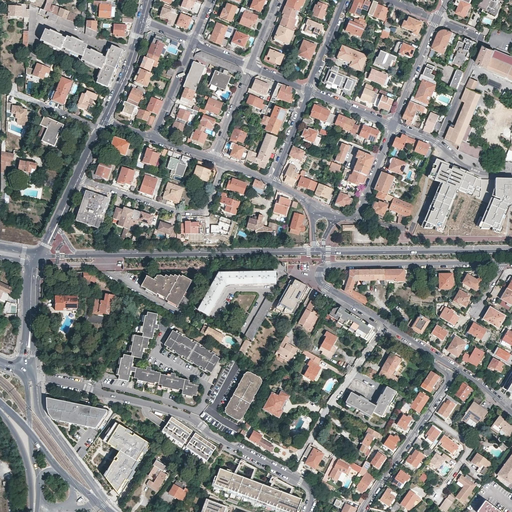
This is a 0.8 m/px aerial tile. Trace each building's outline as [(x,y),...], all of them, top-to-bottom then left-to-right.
[(46,3),(47,1),(45,0),(40,0),(37,8),(44,10),(46,4),(46,3)] [(46,0),(47,1),(46,3),(46,4),(44,10),(65,19),(69,11),(51,4),(52,0),(46,0)] [(193,6),(195,1),(192,0),(183,0),(181,7),(188,10),(191,4),(193,6)] [(260,12),(265,0),(252,0),(250,8),(260,12)] [(296,11),(298,12),(300,7),(302,7),(304,0),(289,0),(286,7),(296,11)] [(367,9),(369,10),(370,8),(368,7),(370,2),(366,1),(364,0),(354,0),(349,12),(359,16),(361,9),(367,11),(367,9)] [(471,4),(470,3),(462,0),(456,0),(455,4),(459,6),(456,13),(466,17),(471,4)] [(500,4),(501,0),(496,0),(495,2),(492,0),(491,0),(482,0),(479,7),(484,9),(495,14),(497,9),(500,10),(502,5),(500,4)] [(110,2),(106,2),(93,1),(93,4),(98,5),(98,8),(100,8),(99,18),(110,18),(110,17),(114,17),(114,8),(113,8),(114,6),(110,5),(111,2),(110,2)] [(377,3),(373,1),(372,2),(370,8),(369,10),(367,14),(384,21),(388,9),(377,4),(377,3)] [(318,3),(312,18),(319,21),(320,18),(321,19),(322,16),(325,17),(327,13),(324,12),(327,6),(318,3)] [(29,18),(30,5),(17,4),(17,5),(7,5),(6,13),(9,13),(9,16),(29,18)] [(231,22),(236,8),(227,4),(225,10),(224,9),(220,17),(231,22)] [(65,19),(44,10),(37,8),(30,5),(29,18),(28,32),(27,47),(34,48),(36,13),(49,18),(48,19),(73,30),(76,24),(67,20),(65,19)] [(171,26),(173,27),(178,16),(172,13),(173,10),(165,7),(160,17),(169,21),(167,25),(171,26)] [(286,7),(285,7),(282,13),(284,14),(282,18),(279,26),(280,26),(291,31),(296,20),(294,20),(296,16),(294,15),(296,11),(286,7)] [(257,16),(257,14),(241,8),(238,16),(242,17),(239,24),(250,28),(253,21),(255,22),(257,17),(257,16)] [(497,9),(495,14),(484,9),(483,11),(495,18),(497,18),(498,17),(499,16),(499,15),(499,14),(500,10),(497,9)] [(69,15),(67,20),(76,24),(77,24),(80,18),(77,16),(70,12),(69,15)] [(187,30),(191,19),(181,15),(177,25),(187,30)] [(391,18),(388,17),(382,30),(388,33),(390,30),(387,28),(391,18)] [(418,36),(423,23),(409,17),(408,22),(404,21),(402,27),(413,32),(412,34),(418,36)] [(365,23),(364,23),(354,19),(352,23),(348,21),(344,31),(360,37),(365,23)] [(86,28),(98,33),(98,29),(96,29),(97,22),(86,21),(86,28)] [(320,36),(323,27),(307,21),(305,26),(307,26),(304,32),(312,36),(312,35),(317,37),(318,36),(320,36)] [(133,24),(126,23),(125,23),(124,25),(114,25),(113,34),(118,35),(118,36),(124,37),(124,30),(131,30),(133,24)] [(227,27),(217,23),(213,32),(223,36),(227,27)] [(293,32),(291,31),(280,26),(274,41),(284,45),(284,43),(288,45),(293,32)] [(96,38),(98,33),(86,28),(86,34),(96,38)] [(237,45),(244,47),(248,37),(236,32),(237,29),(233,28),(231,32),(230,36),(234,37),(231,42),(231,43),(231,44),(231,45),(232,45),(232,46),(233,46),(234,46),(234,47),(235,46),(236,46),(237,45)] [(107,88),(122,50),(111,46),(106,58),(86,49),(87,46),(66,37),(65,39),(45,30),(40,40),(60,50),(61,48),(82,57),(81,60),(102,70),(96,83),(107,88)] [(388,33),(382,30),(381,34),(380,37),(386,40),(389,33),(388,33)] [(435,41),(428,57),(432,58),(435,50),(438,52),(439,50),(445,52),(453,33),(451,32),(446,30),(443,30),(441,30),(440,31),(438,33),(435,41)] [(223,36),(213,32),(209,40),(225,47),(228,38),(227,38),(226,41),(222,39),(223,36)] [(467,38),(466,38),(463,43),(459,41),(455,50),(458,51),(454,60),(464,64),(473,41),(467,38)] [(310,61),(316,46),(303,41),(297,56),(310,61)] [(166,45),(157,42),(156,45),(152,44),(149,50),(148,53),(148,54),(158,58),(163,47),(165,47),(166,45)] [(404,55),(410,57),(414,48),(402,43),(399,42),(396,44),(393,52),(404,56),(404,55)] [(361,69),(367,56),(342,46),(338,57),(351,63),(350,65),(361,69)] [(511,56),(494,49),(494,50),(484,46),(477,63),(511,78),(511,56)] [(279,66),(283,56),(269,50),(266,57),(269,59),(268,61),(279,66)] [(394,61),(396,58),(381,51),(379,58),(377,57),(375,65),(389,70),(393,61),(394,61)] [(194,56),(194,57),(206,63),(210,64),(240,77),(240,75),(241,74),(238,67),(226,62),(207,55),(201,52),(195,55),(194,56)] [(158,58),(148,54),(146,58),(156,62),(158,58)] [(156,62),(146,58),(144,57),(140,67),(149,71),(152,65),(156,67),(157,65),(162,67),(163,65),(156,62)] [(189,74),(183,87),(185,88),(194,92),(205,67),(193,62),(189,74)] [(35,70),(26,67),(26,74),(32,77),(33,75),(46,81),(50,69),(37,64),(35,70)] [(428,64),(423,75),(434,80),(436,76),(432,74),(435,67),(428,64)] [(350,95),(356,81),(337,73),(339,68),(333,65),(330,72),(329,72),(324,83),(327,84),(331,86),(332,84),(337,86),(339,87),(338,88),(343,90),(347,92),(346,93),(350,95)] [(176,70),(169,67),(166,74),(173,77),(173,76),(174,73),(176,70)] [(154,75),(140,69),(138,74),(139,75),(136,82),(147,87),(149,81),(148,81),(150,77),(152,78),(154,75)] [(215,71),(209,84),(224,90),(230,77),(223,75),(224,71),(219,69),(218,72),(215,71)] [(366,72),(364,78),(384,86),(388,76),(372,69),(370,74),(366,72)] [(460,82),(464,72),(457,69),(450,87),(457,89),(460,82)] [(417,86),(410,101),(426,108),(428,104),(436,85),(437,81),(434,80),(423,75),(421,74),(417,86)] [(63,105),(72,82),(61,78),(52,100),(63,105)] [(467,88),(475,92),(479,83),(470,79),(467,88)] [(265,96),(269,86),(255,80),(251,90),(265,96)] [(360,99),(374,104),(377,98),(378,95),(375,93),(375,92),(377,88),(367,83),(360,99)] [(287,88),(277,84),(270,102),(275,104),(277,100),(278,101),(279,98),(291,104),(296,92),(287,88)] [(133,89),(127,102),(137,106),(140,101),(142,103),(144,98),(142,97),(143,94),(144,92),(145,89),(138,87),(137,90),(133,89)] [(195,92),(194,92),(185,88),(181,99),(183,100),(183,102),(193,106),(194,103),(191,101),(195,92)] [(473,127),(486,96),(475,92),(467,88),(461,101),(465,103),(455,129),(451,127),(446,139),(465,147),(463,152),(479,160),(483,149),(471,144),(466,143),(473,127)] [(96,101),(98,95),(87,91),(86,94),(85,93),(85,95),(82,94),(77,106),(87,110),(89,104),(88,103),(86,102),(88,97),(90,98),(96,101)] [(264,101),(250,95),(247,104),(262,110),(261,113),(264,115),(265,114),(268,105),(263,102),(264,101)] [(380,99),(377,98),(374,104),(374,105),(378,107),(378,106),(388,110),(393,100),(382,95),(380,99)] [(217,114),(222,103),(209,97),(204,108),(217,114)] [(160,108),(162,103),(152,98),(147,110),(148,111),(157,115),(160,108)] [(127,102),(123,101),(122,104),(124,104),(123,105),(125,106),(123,112),(132,116),(133,114),(136,115),(137,112),(138,109),(141,108),(137,106),(127,102)] [(426,108),(410,101),(406,111),(403,118),(408,120),(406,123),(409,124),(412,125),(412,126),(417,112),(418,112),(419,111),(426,114),(428,109),(426,108)] [(12,104),(7,104),(7,110),(12,111),(12,114),(16,114),(16,118),(18,118),(17,123),(22,123),(22,126),(27,126),(28,121),(27,121),(28,118),(30,119),(31,112),(27,112),(27,110),(23,110),(21,110),(20,110),(19,109),(18,109),(18,107),(12,107),(12,104)] [(180,107),(177,116),(176,120),(185,124),(186,120),(187,120),(191,112),(197,114),(198,111),(193,108),(187,106),(186,109),(180,107)] [(283,124),(286,117),(284,117),(287,111),(275,106),(270,118),(283,124)] [(310,117),(317,120),(322,107),(319,106),(318,107),(314,106),(311,112),(312,112),(310,117)] [(317,120),(325,123),(325,122),(330,124),(334,115),(329,113),(330,112),(325,110),(326,109),(322,107),(317,120)] [(147,110),(141,108),(140,110),(139,110),(136,118),(146,122),(145,124),(152,126),(154,122),(155,119),(154,118),(154,117),(152,116),(152,117),(149,116),(151,114),(147,112),(148,111),(147,110)] [(46,112),(40,109),(36,117),(42,120),(40,125),(42,126),(47,128),(42,139),(42,141),(54,147),(57,139),(56,138),(59,132),(60,133),(63,126),(44,117),(46,112)] [(429,132),(432,134),(440,116),(431,112),(424,130),(429,132)] [(199,126),(194,123),(192,127),(197,129),(202,131),(204,128),(210,130),(214,119),(203,115),(199,126)] [(336,125),(343,128),(347,119),(339,115),(338,117),(334,115),(330,124),(335,126),(336,125)] [(270,118),(266,117),(264,116),(262,120),(261,120),(260,121),(262,124),(267,126),(265,130),(277,135),(279,128),(281,129),(283,124),(270,118)] [(354,122),(347,119),(343,128),(342,130),(355,135),(358,127),(353,125),(354,122)] [(185,124),(176,120),(171,132),(180,135),(185,124)] [(37,137),(42,139),(47,128),(42,126),(37,137)] [(359,137),(367,140),(371,129),(363,126),(359,137)] [(477,129),(473,127),(466,143),(471,144),(477,129)] [(202,131),(197,129),(195,132),(193,131),(190,139),(192,140),(193,139),(201,142),(203,137),(205,138),(207,133),(202,131)] [(235,129),(230,142),(233,144),(236,145),(237,142),(243,144),(247,134),(235,129)] [(318,135),(319,131),(314,129),(314,131),(309,129),(308,131),(304,129),(301,136),(305,138),(304,140),(309,142),(308,143),(317,147),(321,137),(318,135)] [(367,140),(375,143),(379,132),(371,129),(367,140)] [(255,137),(250,148),(249,150),(252,151),(260,131),(257,130),(255,137)] [(185,145),(189,136),(183,134),(179,143),(185,145)] [(267,134),(259,154),(269,158),(277,138),(267,134)] [(411,139),(402,135),(400,139),(396,137),(393,144),(392,147),(402,151),(402,150),(406,142),(410,143),(409,145),(413,147),(415,141),(411,139)] [(125,156),(130,143),(114,137),(110,151),(125,156)] [(13,154),(15,144),(5,142),(5,140),(1,139),(1,147),(1,176),(1,177),(5,177),(6,177),(6,166),(11,167),(14,154),(13,154)] [(415,141),(413,147),(411,150),(425,156),(429,146),(423,143),(415,141)] [(245,149),(236,145),(233,144),(230,149),(233,150),(231,156),(240,160),(244,150),(249,152),(249,151),(249,150),(245,149)] [(342,164),(349,147),(342,144),(335,161),(342,164)] [(305,151),(293,146),(290,153),(289,156),(301,161),(305,151)] [(155,167),(159,155),(152,152),(152,150),(147,148),(143,163),(155,167)] [(249,152),(246,160),(260,165),(259,167),(265,169),(269,158),(259,154),(256,153),(256,154),(249,151),(249,152)] [(371,166),(374,158),(358,152),(356,159),(358,160),(353,171),(354,171),(366,177),(371,166)] [(191,168),(194,159),(183,155),(181,161),(171,158),(168,169),(172,170),(170,174),(174,176),(174,175),(182,177),(185,166),(191,168)] [(472,173),(473,172),(435,155),(427,175),(441,180),(420,224),(443,228),(458,189),(479,199),(480,195),(480,177),(472,173)] [(406,164),(392,158),(391,159),(390,160),(389,163),(390,165),(388,170),(401,176),(406,164)] [(36,164),(20,161),(18,170),(19,171),(18,176),(32,179),(33,173),(34,173),(35,169),(36,164)] [(107,180),(112,165),(100,161),(95,176),(107,180)] [(341,166),(330,162),(328,161),(326,164),(331,166),(329,171),(337,174),(341,166)] [(296,180),(298,180),(300,175),(295,173),(297,167),(290,164),(285,178),(286,179),(285,182),(293,186),(296,180)] [(202,167),(197,166),(193,177),(205,181),(209,170),(202,167)] [(131,185),(135,172),(122,168),(117,182),(123,185),(123,183),(131,185)] [(366,177),(354,171),(352,175),(350,175),(347,182),(354,185),(356,182),(362,185),(363,185),(363,184),(366,177)] [(387,195),(394,177),(382,172),(378,180),(374,190),(379,192),(386,195),(387,195)] [(511,175),(494,175),(494,186),(493,187),(488,200),(477,225),(481,227),(500,228),(509,201),(511,201),(511,175)] [(152,195),(158,180),(146,176),(140,192),(152,195)] [(314,192),(317,184),(301,177),(297,187),(302,189),(303,187),(314,192)] [(264,190),(266,185),(261,183),(255,179),(254,182),(252,188),(253,188),(254,187),(263,190),(264,190)] [(9,199),(9,183),(5,183),(5,180),(1,180),(1,213),(5,215),(5,199),(9,199)] [(243,195),(247,185),(233,180),(231,185),(229,184),(227,189),(243,195)] [(180,198),(183,188),(169,183),(164,197),(175,201),(177,197),(180,198)] [(328,199),(332,189),(319,184),(314,196),(320,199),(321,196),(328,199)] [(344,188),(343,188),(343,190),(346,191),(346,192),(348,193),(349,194),(354,196),(356,193),(344,188)] [(111,201),(111,199),(86,191),(86,192),(87,193),(109,200),(111,201)] [(349,207),(352,200),(348,198),(349,196),(344,194),(345,193),(340,191),(334,205),(339,207),(340,205),(344,207),(345,205),(349,207)] [(78,220),(87,193),(86,192),(76,219),(78,220)] [(280,193),(277,192),(274,203),(276,204),(274,213),(286,216),(291,201),(279,197),(280,193)] [(384,199),(386,195),(379,192),(376,198),(383,201),(384,199)] [(109,200),(87,193),(78,220),(99,227),(109,200)] [(236,216),(241,201),(237,199),(236,201),(227,198),(229,195),(222,193),(221,197),(222,197),(220,203),(227,206),(225,212),(236,216)] [(413,205),(395,198),(393,202),(390,210),(409,218),(413,205)] [(101,228),(111,201),(109,200),(99,227),(101,228)] [(383,219),(389,204),(384,202),(383,204),(379,202),(378,204),(374,203),(371,209),(375,211),(374,213),(379,215),(378,217),(383,219)] [(131,218),(133,213),(124,210),(124,211),(117,209),(114,219),(120,221),(118,226),(124,228),(128,230),(129,226),(131,219),(132,218),(131,218)] [(139,221),(142,213),(134,210),(133,213),(131,218),(132,218),(131,219),(139,221)] [(139,221),(150,225),(153,217),(142,213),(139,221)] [(304,216),(295,213),(290,228),(291,229),(290,233),(299,236),(300,231),(301,231),(302,231),(304,231),(304,229),(305,228),(305,227),(304,226),(303,225),(301,225),(304,216)] [(259,214),(259,217),(255,230),(256,232),(272,232),(273,229),(276,230),(278,225),(270,223),(268,228),(264,227),(262,222),(263,217),(263,215),(259,214)] [(247,228),(255,230),(259,217),(255,216),(254,218),(254,219),(252,219),(249,218),(247,228)] [(99,227),(78,220),(76,219),(75,221),(100,230),(101,228),(99,227)] [(136,229),(139,221),(131,219),(129,226),(136,229)] [(174,227),(161,222),(158,231),(171,235),(170,237),(174,239),(177,231),(173,229),(174,227)] [(185,224),(181,224),(181,235),(186,235),(186,232),(190,232),(190,235),(200,235),(200,228),(198,227),(198,223),(193,223),(193,224),(191,224),(191,222),(185,222),(185,224)] [(124,240),(128,230),(124,228),(120,240),(124,240)] [(364,270),(358,270),(358,281),(361,281),(361,285),(365,285),(365,281),(366,281),(366,284),(370,284),(370,281),(384,280),(384,285),(386,285),(386,280),(394,280),(395,282),(404,282),(404,269),(395,269),(379,270),(364,270)] [(350,294),(351,290),(355,281),(358,281),(358,270),(351,270),(347,270),(347,275),(346,277),(345,276),(343,284),(346,286),(344,291),(350,294)] [(92,271),(83,272),(84,280),(89,280),(105,288),(108,282),(98,276),(99,275),(92,271)] [(275,271),(269,271),(270,273),(265,273),(265,271),(261,271),(261,273),(257,273),(257,272),(247,272),(247,273),(242,274),(242,272),(239,272),(239,274),(234,274),(234,272),(220,272),(217,278),(215,277),(213,281),(215,282),(212,285),(211,285),(206,293),(208,294),(205,298),(204,297),(202,300),(203,301),(201,305),(200,304),(197,309),(208,315),(224,287),(223,286),(224,283),(229,283),(229,285),(275,284),(275,271)] [(452,281),(452,273),(438,273),(439,289),(447,289),(447,286),(449,286),(450,286),(451,286),(451,285),(451,281),(452,281)] [(478,278),(477,279),(467,274),(462,283),(476,291),(481,282),(481,281),(481,280),(480,279),(479,278),(478,278)] [(176,307),(190,283),(179,276),(178,277),(175,275),(173,277),(170,275),(169,277),(165,275),(163,277),(160,275),(158,277),(155,276),(153,280),(146,276),(140,286),(155,295),(156,294),(165,299),(165,300),(176,307)] [(308,287),(293,279),(291,283),(289,283),(279,300),(278,300),(272,311),(284,313),(293,313),(308,287)] [(0,288),(14,295),(17,289),(0,281),(0,288)] [(511,302),(511,290),(507,288),(504,292),(506,293),(502,299),(511,305),(511,302)] [(353,290),(351,290),(350,294),(363,303),(365,304),(368,299),(353,290)] [(467,301),(470,296),(459,290),(453,301),(457,304),(458,302),(465,306),(468,302),(467,301)] [(114,302),(115,295),(106,294),(106,296),(104,296),(103,301),(96,300),(94,313),(100,315),(101,313),(110,314),(112,302),(114,302)] [(78,309),(78,297),(56,297),(56,303),(56,311),(64,311),(64,308),(78,309)] [(253,338),(274,301),(267,297),(245,337),(252,341),(253,338)] [(315,303),(311,300),(307,307),(300,320),(304,322),(304,324),(308,326),(309,323),(312,324),(318,314),(313,311),(311,313),(310,312),(311,310),(315,303)] [(374,327),(357,317),(336,304),(335,303),(327,316),(366,340),(374,327)] [(453,325),(458,317),(453,314),(454,312),(446,307),(443,312),(440,316),(453,325)] [(498,327),(505,316),(490,307),(483,319),(498,327)] [(157,320),(158,313),(149,310),(148,314),(145,314),(144,320),(143,324),(142,331),(143,331),(142,335),(151,337),(153,337),(155,331),(155,328),(156,328),(157,323),(156,323),(157,320)] [(424,329),(429,321),(419,315),(411,328),(420,333),(423,328),(424,329)] [(249,321),(250,317),(248,316),(239,331),(244,334),(251,322),(249,321)] [(485,342),(491,333),(473,323),(468,332),(485,342)] [(442,340),(448,332),(436,325),(431,333),(442,340)] [(201,333),(204,335),(210,338),(211,337),(217,340),(216,342),(220,344),(224,336),(208,328),(204,326),(201,333)] [(221,357),(218,355),(217,357),(214,355),(215,354),(213,352),(211,354),(209,352),(210,350),(203,347),(202,348),(199,346),(200,345),(194,341),(194,343),(191,341),(191,340),(185,336),(184,337),(181,336),(182,334),(179,333),(178,334),(176,332),(176,331),(174,329),(164,345),(167,347),(170,348),(169,350),(172,352),(173,350),(176,352),(175,352),(182,356),(182,355),(185,357),(184,359),(190,362),(191,361),(194,362),(194,363),(200,367),(200,366),(203,368),(202,369),(205,371),(206,369),(209,371),(211,373),(221,357)] [(511,331),(508,329),(502,340),(511,345),(511,331)] [(291,335),(286,332),(277,349),(280,351),(280,352),(287,356),(287,355),(291,357),(294,352),(295,352),(298,346),(294,343),(293,344),(289,342),(288,344),(286,343),(288,340),(291,335)] [(336,349),(332,346),(337,338),(326,332),(323,337),(325,338),(321,346),(319,348),(323,350),(322,353),(328,357),(331,351),(334,353),(336,349)] [(150,341),(151,337),(142,335),(135,333),(133,340),(132,343),(130,351),(133,352),(133,355),(135,356),(143,358),(145,351),(145,347),(146,348),(147,343),(146,343),(146,340),(150,341)] [(458,357),(465,343),(455,337),(447,350),(458,357)] [(238,354),(243,357),(252,341),(246,338),(238,354)] [(243,357),(245,359),(246,359),(257,340),(253,338),(252,341),(243,357)] [(477,365),(484,353),(475,348),(470,356),(467,354),(463,360),(467,362),(468,361),(473,364),(474,363),(477,365)] [(313,381),(320,367),(319,367),(312,362),(316,356),(308,352),(305,350),(304,349),(302,353),(311,359),(309,361),(307,365),(309,366),(304,376),(313,381)] [(135,356),(133,355),(125,353),(124,357),(123,357),(121,363),(120,367),(119,374),(120,374),(119,378),(130,380),(131,373),(132,370),(134,370),(134,366),(133,366),(134,362),(135,356)] [(401,359),(391,354),(378,374),(394,382),(394,383),(395,383),(396,383),(396,382),(397,382),(397,381),(398,381),(398,380),(398,379),(398,378),(398,377),(397,377),(392,374),(401,359)] [(321,359),(316,356),(312,362),(319,367),(320,364),(318,363),(321,359)] [(500,367),(502,363),(490,356),(487,361),(489,363),(487,367),(491,369),(492,368),(500,373),(502,368),(500,367)] [(347,374),(352,367),(349,364),(343,372),(347,374)] [(144,368),(138,367),(137,371),(135,377),(139,377),(138,380),(144,382),(145,381),(145,380),(149,381),(149,382),(149,383),(155,384),(156,381),(160,382),(162,373),(155,371),(152,370),(152,369),(148,368),(148,369),(144,368)] [(369,368),(365,375),(373,379),(377,372),(369,368)] [(431,387),(439,377),(430,371),(420,386),(430,392),(432,388),(431,387)] [(260,378),(249,372),(249,373),(247,376),(244,374),(243,374),(224,409),(225,409),(228,411),(226,414),(237,420),(237,419),(238,417),(241,418),(242,419),(261,384),(260,383),(258,382),(259,380),(260,378)] [(166,373),(162,373),(160,382),(159,383),(163,384),(162,387),(169,388),(170,388),(170,386),(173,387),(173,389),(180,391),(180,388),(184,389),(186,381),(187,379),(176,377),(176,375),(172,374),(172,376),(166,374),(166,373)] [(191,382),(186,381),(184,389),(183,393),(187,394),(194,396),(196,385),(191,384),(191,382)] [(462,401),(470,388),(462,383),(454,395),(462,401)] [(383,417),(396,392),(386,387),(375,406),(346,390),(340,399),(370,416),(373,412),(383,417)] [(287,401),(290,395),(279,389),(276,394),(272,392),(262,409),(278,418),(282,411),(280,409),(285,400),(287,401)] [(407,409),(408,410),(411,407),(415,410),(417,408),(420,410),(428,398),(421,392),(411,406),(405,402),(402,406),(407,409)] [(106,411),(45,399),(46,408),(48,416),(52,421),(94,430),(105,414),(106,411)] [(445,402),(440,409),(442,409),(439,413),(446,418),(455,404),(447,400),(446,402),(445,402)] [(482,418),(487,411),(473,402),(461,419),(473,427),(480,417),(482,418)] [(407,426),(411,418),(408,415),(407,417),(403,414),(396,424),(405,430),(408,427),(407,426)] [(170,420),(191,434),(192,431),(171,417),(170,420)] [(498,417),(493,425),(494,426),(492,429),(497,433),(499,430),(504,434),(510,438),(511,434),(511,427),(503,421),(498,417)] [(214,449),(193,435),(192,438),(189,436),(191,434),(170,420),(162,430),(160,434),(204,464),(207,460),(214,449)] [(151,445),(116,422),(111,429),(107,435),(103,440),(111,446),(113,443),(121,448),(120,451),(116,457),(118,458),(116,462),(114,460),(109,468),(111,469),(106,478),(117,493),(122,485),(126,483),(128,480),(134,471),(132,470),(146,449),(148,450),(151,445)] [(435,439),(441,431),(433,425),(425,435),(427,436),(426,438),(432,443),(435,439)] [(377,439),(380,433),(369,427),(366,433),(368,434),(362,444),(359,450),(367,454),(370,449),(368,448),(373,437),(377,439)] [(270,450),(273,445),(260,438),(262,434),(252,430),(248,438),(270,450)] [(195,433),(193,435),(214,449),(216,447),(195,433)] [(160,434),(158,435),(205,465),(204,464),(160,434)] [(336,445),(341,436),(337,434),(332,443),(336,445)] [(444,434),(439,440),(443,443),(441,445),(452,453),(455,449),(456,450),(459,446),(452,441),(452,440),(444,434)] [(394,446),(399,438),(395,435),(393,437),(389,435),(383,444),(393,451),(395,447),(394,446)] [(424,442),(417,438),(413,443),(420,448),(424,442)] [(379,450),(380,448),(374,444),(372,448),(377,452),(370,464),(378,469),(387,456),(379,450)] [(424,451),(429,455),(433,450),(427,446),(424,451)] [(439,448),(435,446),(433,450),(429,455),(431,457),(434,453),(435,453),(439,448)] [(134,471),(128,480),(130,481),(136,473),(134,471),(139,463),(140,464),(143,459),(148,450),(146,449),(132,470),(134,471)] [(315,468),(323,454),(313,449),(305,463),(315,468)] [(416,468),(424,455),(416,450),(413,454),(411,453),(406,461),(403,459),(400,463),(404,465),(413,471),(415,468),(416,468)] [(489,461),(477,453),(471,462),(477,466),(478,464),(480,466),(479,467),(477,471),(483,475),(488,468),(485,466),(489,461)] [(498,475),(509,484),(511,480),(511,456),(508,461),(505,466),(501,471),(498,475)] [(338,459),(329,476),(338,481),(343,470),(346,472),(350,465),(338,459)] [(146,485),(151,488),(157,491),(167,475),(161,471),(162,470),(163,471),(166,466),(156,460),(153,465),(154,466),(148,475),(152,478),(154,474),(158,476),(154,482),(149,479),(146,485)] [(206,471),(194,463),(194,464),(205,472),(206,471)] [(367,470),(362,467),(360,470),(358,473),(362,476),(367,470)] [(227,470),(220,468),(217,476),(215,481),(215,484),(289,511),(296,511),(297,511),(299,511),(301,506),(299,505),(302,499),(231,472),(227,470)] [(409,477),(402,472),(401,474),(398,472),(394,478),(396,479),(393,483),(400,488),(405,480),(406,481),(409,477)] [(422,472),(418,478),(423,482),(427,476),(422,472)] [(364,491),(374,478),(366,473),(356,486),(357,486),(364,491)] [(462,502),(475,485),(460,475),(456,480),(463,485),(455,497),(462,502)] [(176,481),(174,485),(183,490),(185,488),(185,486),(176,481)] [(122,485),(117,493),(119,495),(124,489),(122,488),(126,483),(122,485)] [(289,511),(215,484),(214,486),(282,511),(289,511)] [(188,490),(185,488),(183,490),(174,485),(169,493),(182,501),(188,490)] [(389,506),(396,494),(387,488),(380,500),(389,506)] [(404,498),(400,504),(408,510),(418,496),(411,491),(406,499),(404,498)] [(447,493),(440,508),(447,511),(455,496),(447,493)] [(224,511),(226,507),(218,504),(219,500),(213,496),(212,497),(210,496),(207,503),(203,511),(224,511)] [(336,499),(333,505),(340,508),(343,502),(336,499)] [(499,511),(484,501),(476,511),(499,511)] [(346,503),(341,511),(352,511),(353,511),(352,511),(354,511),(356,508),(346,503)]
